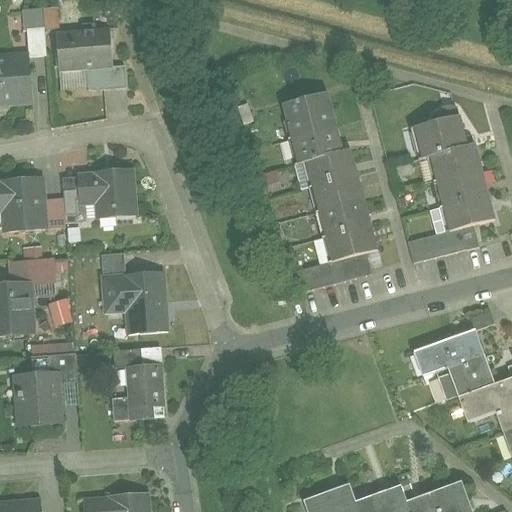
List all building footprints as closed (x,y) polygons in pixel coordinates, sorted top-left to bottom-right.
[(20,18),(22,43),(40,42),(39,17),(20,18)] [(108,55),(105,17),(46,22),(51,79),(121,73),(119,54),(108,55)] [(0,44),(0,92),(25,91),(22,43),(0,44)] [(332,264),(378,252),(351,151),(343,154),(328,95),(283,107),(298,165),(305,163),(332,264)] [(430,158),(450,233),(495,222),(472,136),(465,138),(457,109),(452,106),(441,109),(440,113),(434,115),(431,120),(432,125),(414,130),(422,160),(430,158)] [(90,191),(91,206),(131,203),(128,160),(70,164),(72,192),(90,191)] [(72,192),(70,164),(56,165),(58,207),(73,206),(72,192)] [(0,168),(0,219),(42,215),(37,165),(0,168)] [(94,242),(95,262),(119,262),(118,241),(94,242)] [(97,304),(120,303),(121,323),(162,321),(160,260),(119,262),(95,262),(97,304)] [(25,271),(0,274),(0,323),(31,320),(25,271)] [(70,299),(52,304),(59,328),(77,323),(70,299)] [(511,365),(490,373),(485,358),(476,333),(470,318),(407,340),(417,367),(441,359),(460,412),(489,402),(506,450),(511,447),(511,365)] [(159,404),(157,354),(121,356),(122,386),(105,387),(106,407),(159,404)] [(53,362),(7,366),(10,415),(57,412),(53,362)] [(469,511),(465,499),(455,472),(428,481),(401,491),(395,476),(372,484),(350,492),(343,474),(319,483),(296,491),(303,511),(469,511)] [(77,488),(78,511),(145,511),(144,483),(77,488)] [(0,492),(0,511),(33,511),(32,490),(0,492)]
